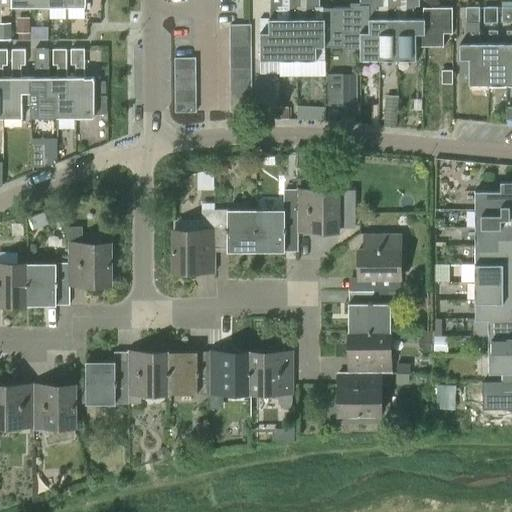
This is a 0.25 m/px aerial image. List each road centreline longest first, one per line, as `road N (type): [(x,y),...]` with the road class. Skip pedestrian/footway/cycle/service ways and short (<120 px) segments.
road 1 (residential): [(511,159),(301,133),(151,144)]
road 2 (residential): [(149,317),(222,315),(221,299),(313,296),(312,380)]
road 3 (residential): [(149,317),(151,144)]
road 4 (residential): [(0,343),(81,341),(81,319),(149,317)]
road 5 (residential): [(151,144),(0,202)]
road 6 (residential): [(151,144),(152,0)]
